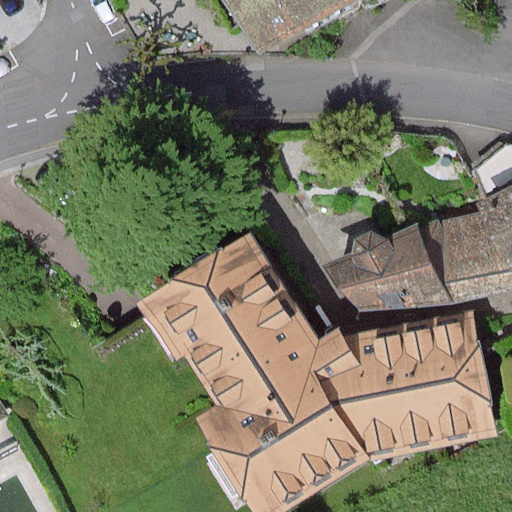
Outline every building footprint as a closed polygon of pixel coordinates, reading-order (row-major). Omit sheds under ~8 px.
[(219,0),(241,41),(319,0),(219,0)] [(511,184),(473,202),(477,212),(511,269),(511,184)] [(511,269),(477,212),(417,223),(454,302),(511,288),(511,269)] [(352,256),(325,266),(355,306),(454,302),(417,223),(388,240),(372,232),(358,237),(352,256)] [(251,240),(145,307),(175,355),(186,348),(224,407),(203,420),(261,511),(272,511),(367,452),(488,428),(467,318),(319,347),(251,240)]
